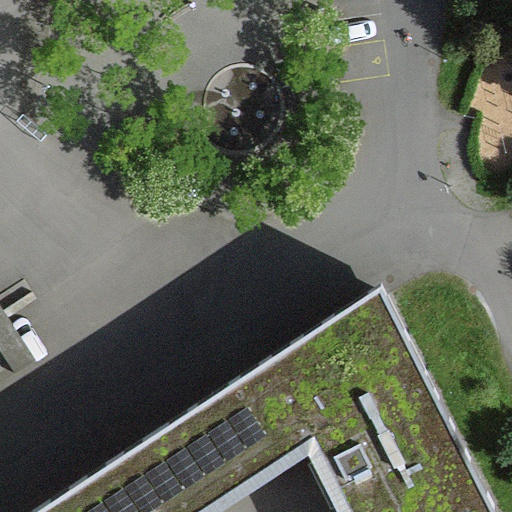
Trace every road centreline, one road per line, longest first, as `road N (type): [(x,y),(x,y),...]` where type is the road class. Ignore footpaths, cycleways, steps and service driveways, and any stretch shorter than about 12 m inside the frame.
road 1 (residential): [(402,0),(408,55),(389,190),(0,436)]
road 2 (unknown): [(0,124),(162,334)]
